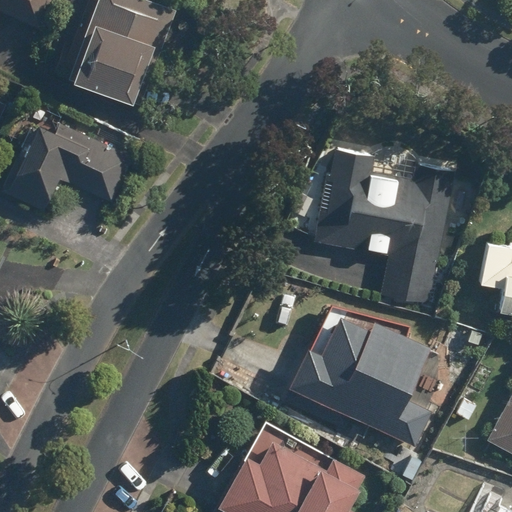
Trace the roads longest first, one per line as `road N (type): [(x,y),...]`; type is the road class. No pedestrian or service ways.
road 1 (residential): [(6,511),(97,326),(182,208),(245,147)]
road 2 (residential): [(245,147),(158,352),(78,511)]
road 3 (residential): [(342,0),(245,147)]
road 4 (residential): [(511,66),(426,21),(403,0)]
